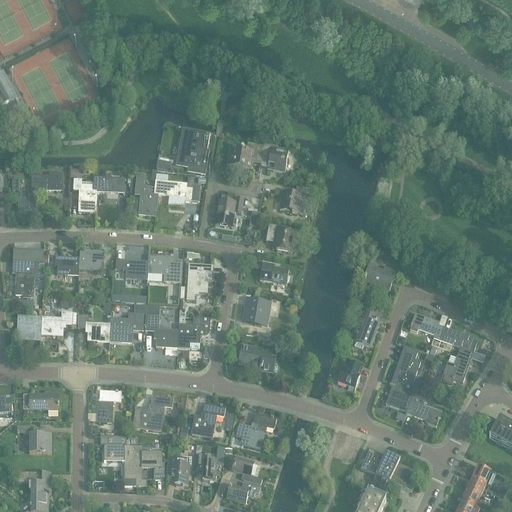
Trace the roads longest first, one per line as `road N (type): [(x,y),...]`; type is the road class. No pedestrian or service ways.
road 1 (residential): [(0,240),(88,236),(234,253),(211,386)]
road 2 (residential): [(356,424),(406,289),(464,315)]
road 3 (secondary): [(511,86),(358,0)]
road 4 (residential): [(211,386),(356,424)]
road 5 (residential): [(77,496),(214,509)]
road 6 (residential): [(78,373),(211,386)]
road 7 (residential): [(77,496),(78,373)]
